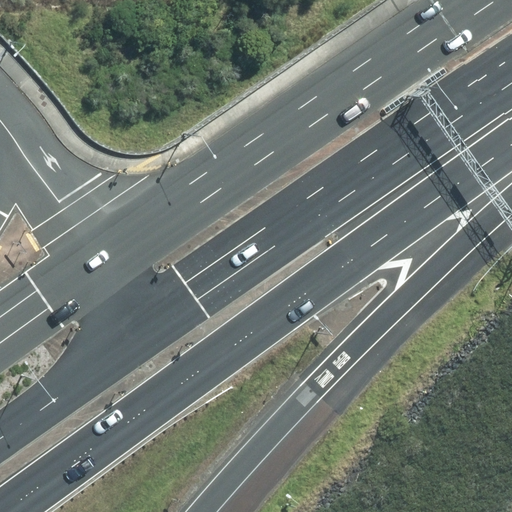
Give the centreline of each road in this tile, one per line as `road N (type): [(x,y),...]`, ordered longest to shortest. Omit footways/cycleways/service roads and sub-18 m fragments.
road 1 (motorway): [(511,142),(3,511)]
road 2 (primary): [(104,267),(492,0)]
road 3 (primary): [(511,71),(145,324)]
road 4 (primary): [(145,324),(0,430)]
road 5 (unclassified): [(7,131),(104,267)]
road 6 (primary): [(0,340),(104,267)]
